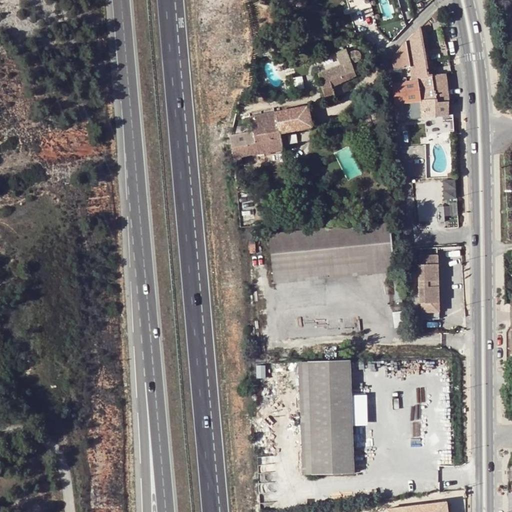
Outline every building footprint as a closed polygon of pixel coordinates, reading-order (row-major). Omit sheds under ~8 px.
[(440,20),(438,9),(427,20),(430,24),(435,22),(440,20)] [(391,25),(380,28),(384,41),(394,37),(391,25)] [(409,65),(426,61),(424,47),(422,39),(420,27),(393,56),(394,69),(409,65)] [(380,28),(373,30),(377,43),(384,41),(380,28)] [(326,101),(336,98),(332,87),(356,75),(347,50),(336,53),(341,64),(319,73),(326,101)] [(433,60),(426,61),(409,65),(394,69),(391,69),(392,83),(419,79),(429,78),(429,76),(428,74),(435,73),(433,60)] [(445,74),(429,76),(429,78),(419,79),(392,83),(394,103),(401,102),(404,120),(449,114),(449,100),(445,74)] [(295,90),(305,88),(302,76),(292,78),(295,90)] [(401,102),(394,103),(396,121),(404,120),(401,102)] [(253,132),(229,137),(232,142),(236,164),(243,163),(242,157),(283,150),(281,134),(312,126),(308,105),(251,117),(253,132)] [(236,167),(236,164),(232,142),(223,143),(224,167),(236,167)] [(389,222),(269,233),(273,283),(395,272),(389,222)] [(442,318),(437,247),(418,248),(422,303),(424,303),(425,319),(442,318)] [(401,280),(393,281),(395,303),(402,302),(401,280)] [(309,361),(313,474),(353,473),(350,359),(338,360),(324,360),(309,361)] [(298,362),(302,474),(313,474),(309,361),(298,362)]
